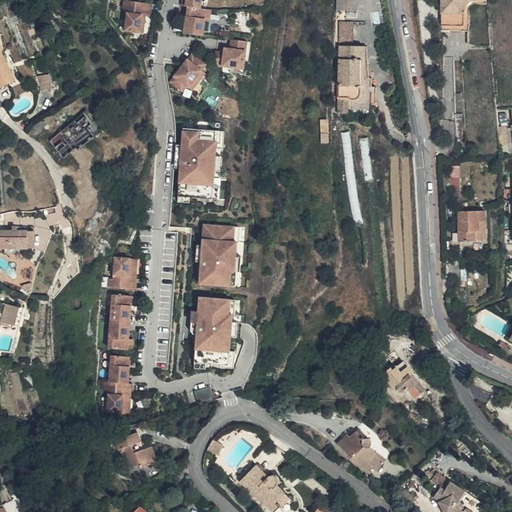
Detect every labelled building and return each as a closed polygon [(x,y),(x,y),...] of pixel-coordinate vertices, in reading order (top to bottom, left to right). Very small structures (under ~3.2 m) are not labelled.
[(128,10),(126,30),(146,33),(148,15),(153,16),(155,3),(130,0),(125,0),(124,10),(128,10)] [(337,0),(337,10),(358,11),(358,0),(337,0)] [(441,0),(444,29),(466,28),(465,2),(489,0),(488,0),(441,0)] [(189,33),(204,35),(206,19),(207,8),(206,8),(201,7),(189,6),(187,16),(190,16),(190,19),(187,18),(186,25),(190,25),(189,33)] [(337,51),(350,51),(351,29),(337,28),(336,50),(337,51)] [(218,51),(216,64),(233,67),(246,68),(250,41),(234,39),(233,45),(237,45),(237,49),(233,48),(227,48),(227,52),(218,51)] [(0,49),(0,94),(4,103),(20,97),(7,69),(2,49),(0,49)] [(350,51),(337,51),(334,103),(346,103),(348,104),(351,104),(354,104),(356,102),(357,100),(358,96),(358,92),(355,92),(356,83),(362,84),(363,84),(363,66),(360,66),(360,52),(350,51)] [(194,52),(171,81),(183,91),(188,85),(195,90),(208,73),(204,70),(209,63),(194,52)] [(51,74),(41,75),(43,87),(53,86),(51,74)] [(43,93),(47,102),(59,97),(55,88),(43,93)] [(346,103),(334,103),(334,119),(344,120),(346,103)] [(322,119),(323,143),(331,143),(331,119),(322,119)] [(89,121),(79,129),(76,131),(80,135),(88,128),(94,135),(98,131),(89,121)] [(499,126),(501,145),(509,144),(507,125),(499,126)] [(106,141),(98,131),(94,135),(88,128),(80,135),(76,131),(51,151),(66,170),(80,159),(81,161),(106,141)] [(188,205),(211,207),(212,178),(213,163),(214,156),(212,156),(213,138),(181,136),(180,153),(179,161),(185,161),(184,169),(178,168),(178,170),(173,170),(172,178),(178,178),(176,205),(188,205)] [(171,170),(173,170),(178,170),(178,168),(184,169),(185,161),(179,161),(180,153),(172,153),(171,170)] [(481,230),(481,211),(460,211),(461,241),(477,240),(477,230),(481,230)] [(237,226),(206,224),(205,245),(204,261),(201,261),(201,269),(203,269),(203,284),(233,286),(234,271),(238,271),(238,256),(239,241),(236,241),(237,226)] [(30,248),(30,230),(16,230),(0,230),(0,247),(6,248),(16,248),(30,248)] [(205,245),(197,245),(196,254),(199,254),(199,261),(201,261),(204,261),(205,245)] [(130,286),(132,267),(113,266),(112,288),(107,288),(106,296),(134,298),(135,290),(134,290),(126,290),(127,286),(130,286)] [(126,290),(134,290),(135,268),(132,267),(130,286),(127,286),(126,290)] [(130,305),(111,304),(110,331),(124,332),(125,320),(129,320),(129,315),(130,305)] [(220,373),(228,374),(229,360),(230,345),(231,330),(232,322),(228,322),(229,307),(199,305),(198,320),(191,320),(191,330),(197,330),(197,334),(196,334),(195,335),(194,336),(194,337),(193,343),(196,344),(196,351),(195,372),(206,373),(220,373)] [(124,343),(124,332),(110,331),(108,358),(127,359),(127,348),(128,344),(124,343)] [(391,363),(399,373),(406,368),(398,358),(391,363)] [(228,374),(220,373),(220,376),(234,377),(235,360),(229,360),(228,374)] [(110,392),(124,393),(125,381),(129,381),(130,377),(130,366),(111,365),(110,392)] [(406,368),(399,373),(396,376),(393,372),(383,380),(393,393),(396,391),(402,399),(408,395),(416,405),(427,396),(413,378),(414,377),(406,368)] [(204,389),(194,393),(200,406),(214,400),(212,395),(208,397),(205,391),(204,389)] [(128,393),(124,393),(110,392),(105,392),(104,400),(110,400),(108,422),(127,423),(128,404),(124,404),(124,401),(132,401),(133,401),(133,394),(128,393)] [(354,436),(344,446),(341,443),(335,449),(351,467),(370,482),(374,477),(376,478),(384,470),(374,461),(376,459),(370,454),(372,451),(374,449),(374,447),(373,444),(372,442),(369,441),(366,441),(361,443),(354,436)] [(117,449),(121,458),(128,455),(135,473),(143,470),(146,476),(156,471),(149,457),(139,461),(135,452),(143,449),(139,440),(117,449)] [(441,485),(446,477),(438,472),(433,480),(441,485)] [(273,485),(261,476),(248,492),(268,508),(270,507),(276,511),(289,511),(286,509),(293,500),(285,494),(286,491),(286,488),(285,486),(282,484),(279,483),(276,483),(273,485)] [(451,481),(446,490),(442,487),(435,496),(442,501),(441,503),(447,511),(476,511),(470,507),(469,509),(460,502),(466,491),(451,481)] [(461,501),(478,511),(479,511),(485,503),(467,492),(461,501)]
